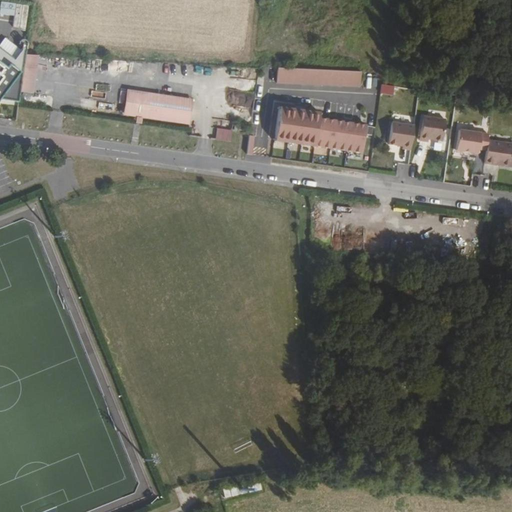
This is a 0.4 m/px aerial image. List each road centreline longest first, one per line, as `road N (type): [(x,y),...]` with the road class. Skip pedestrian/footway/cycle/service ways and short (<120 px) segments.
road 1 (residential): [(0,133),(511,207)]
road 2 (unknown): [(253,170),(269,111),(301,106),(355,115)]
